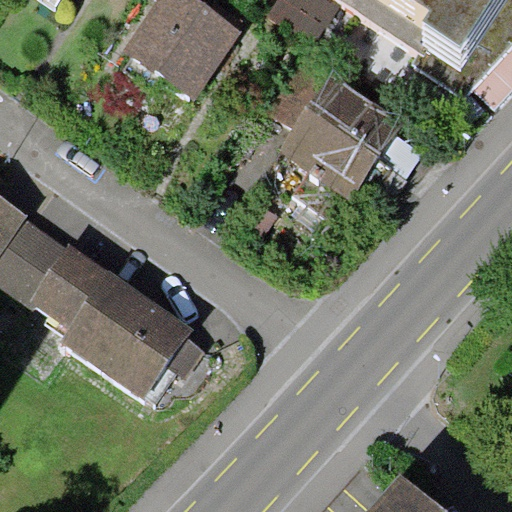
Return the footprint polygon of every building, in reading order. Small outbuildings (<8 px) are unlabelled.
[(192,105),(233,38),(170,0),(163,0),(125,64),(192,105)] [(327,0),(446,79),(499,0),(327,0)] [(425,156),(399,138),(406,128),(372,105),(333,79),(330,85),(302,66),(268,116),(293,133),(278,156),(307,176),(290,201),(337,232),(356,204),(381,220),(425,156)] [(0,267),(30,225),(0,204),(0,267)] [(189,342),(192,336),(30,225),(0,267),(0,288),(67,336),(62,343),(146,402),(168,368),(186,383),(207,355),(189,342)] [(426,511),(400,490),(380,511),(426,511)]
